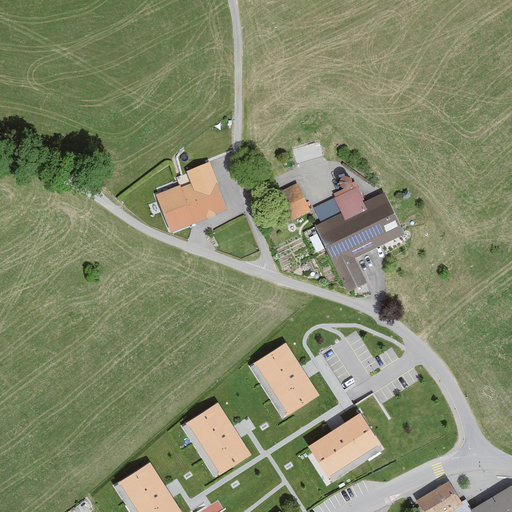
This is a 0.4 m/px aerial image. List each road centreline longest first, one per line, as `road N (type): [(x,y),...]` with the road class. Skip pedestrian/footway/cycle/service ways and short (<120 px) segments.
road 1 (unclassified): [(0,154),(45,167),(203,251),(391,321),(447,379),(465,409),(479,463)]
road 2 (unclassified): [(354,511),(439,470),(479,463)]
